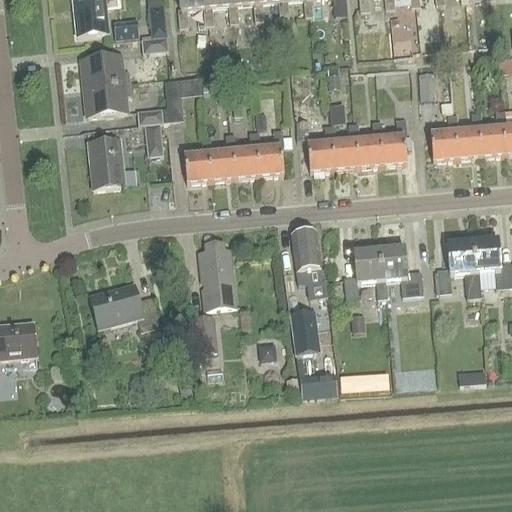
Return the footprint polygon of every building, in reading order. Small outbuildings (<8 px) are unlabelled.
[(71,0),(76,43),(107,40),(102,0),(71,0)] [(204,0),(178,0),(180,16),(178,16),(180,35),(189,34),(187,16),(203,15),(205,15),(204,0)] [(229,0),(204,0),(205,15),(203,15),(204,26),(205,33),(214,32),(213,14),(228,13),(230,13),(229,0)] [(254,0),(229,0),(230,13),(228,13),(230,31),(239,30),(238,12),(254,10),(256,10),(254,0)] [(279,0),(254,0),(256,10),(254,10),(255,28),(264,28),(263,10),(279,8),(281,8),(279,0)] [(305,0),(279,0),(281,8),(279,8),(280,26),(290,25),(288,7),(304,6),(306,6),(305,0)] [(305,0),(306,6),(304,6),(305,24),(315,23),(313,5),(345,2),(344,0),(305,0)] [(358,0),(361,19),(370,18),(368,0),(369,0),(358,0)] [(384,0),(386,17),(395,16),(393,0),(384,0)] [(409,0),(411,14),(420,14),(418,0),(409,0)] [(434,0),(436,12),(445,11),(444,0),(434,0)] [(460,0),(461,10),(470,9),(469,0),(460,0)] [(150,45),(166,44),(163,12),(147,13),(150,45)] [(121,24),(122,41),(147,40),(146,23),(121,24)] [(207,38),(199,38),(200,49),(208,48),(207,38)] [(166,44),(150,45),(140,46),(142,61),(168,58),(166,44)] [(82,95),(128,90),(127,78),(122,79),(120,62),(81,66),(83,82),(80,82),(82,95)] [(501,79),(511,78),(511,63),(499,64),(501,79)] [(496,72),(489,73),(489,83),(497,82),(496,72)] [(328,82),(327,82),(328,96),(340,95),(338,73),(328,74),(328,82)] [(433,79),(420,80),(422,106),(435,106),(433,79)] [(177,89),(164,90),(167,119),(180,117),(177,89)] [(128,90),(82,95),(83,108),(85,107),(87,124),(126,120),(125,103),(129,102),(128,90)] [(202,91),(203,101),(212,101),(211,90),(202,91)] [(451,108),(441,109),(442,119),(452,118),(451,108)] [(242,110),(233,110),(234,122),(243,121),(242,110)] [(343,110),(329,111),(331,130),(345,129),(343,110)] [(137,133),(143,132),(159,131),(162,130),(161,116),(136,118),(137,133)] [(503,134),(506,134),(504,117),(494,118),(495,135),(482,136),(479,137),(482,164),(505,162),(503,134)] [(265,119),(256,120),(257,134),(267,133),(265,119)] [(472,137),(458,138),(455,139),(458,167),(482,164),(479,137),(482,136),(480,119),(471,120),(472,137)] [(448,139),(430,141),(432,169),(458,167),(455,139),(458,138),(457,123),(447,124),(448,139)] [(382,145),(380,145),(382,173),(406,171),(404,144),(406,144),(405,126),(396,127),(398,144),(382,145)] [(359,147),(356,148),(358,175),(382,173),(380,145),(382,145),(381,128),(372,129),(374,146),(359,147)] [(335,149),(332,150),(334,178),(358,175),(356,148),(359,147),(357,130),(348,131),(350,148),(335,149)] [(159,131),(143,132),(147,164),(162,163),(159,131)] [(326,150),(306,152),(309,180),(334,178),(332,150),(335,149),(333,132),(324,133),(326,150)] [(511,133),(506,134),(503,134),(505,162),(511,161),(511,133)] [(259,156),(256,156),(259,184),(283,182),(280,155),(283,155),(282,137),(273,137),(274,155),(259,156)] [(235,158),(233,158),(235,186),(259,184),(256,156),(259,156),(258,139),(249,140),(250,157),(235,158)] [(211,160),(209,160),(211,188),(235,186),(233,158),(235,158),(234,141),(225,142),(226,159),(211,160)] [(203,161),(183,163),(186,191),(211,188),(209,160),(211,160),(210,143),(201,144),(203,161)] [(124,194),(118,147),(87,150),(92,197),(124,194)] [(307,292),(323,290),(317,236),(313,236),(308,234),(303,235),(300,238),(290,239),(296,284),(306,283),(307,292)] [(495,291),(511,290),(511,266),(502,267),(499,241),(474,243),(477,276),(480,276),(494,275),(495,291)] [(477,276),(474,243),(448,245),(450,271),(439,272),(441,296),(454,295),(452,278),(465,277),(467,301),(482,300),(480,276),(477,276)] [(225,254),(224,247),(203,250),(204,256),(197,257),(202,304),(204,319),(237,315),(235,299),(230,253),(225,254)] [(403,300),(422,298),(419,273),(408,274),(406,249),(382,251),(384,284),(387,284),(401,282),(403,300)] [(389,301),(387,284),(384,284),(382,251),(356,254),(358,279),(345,281),(347,304),(360,303),(358,286),(376,285),(378,302),(389,301)] [(140,335),(161,329),(153,300),(140,303),(135,285),(89,297),(98,330),(136,320),(140,335)] [(297,361),(320,358),(314,318),(292,320),(297,361)] [(364,320),(351,321),(352,338),(365,337),(364,320)] [(0,360),(37,358),(34,323),(0,326),(0,360)] [(219,358),(214,323),(193,325),(193,327),(187,328),(189,344),(195,343),(197,361),(219,358)] [(485,378),(474,378),(475,390),(486,390),(485,378)] [(334,379),(299,383),(301,404),(336,400),(334,379)] [(297,383),(286,385),(288,397),(299,395),(297,383)] [(190,385),(179,387),(181,401),(193,399),(190,385)]
